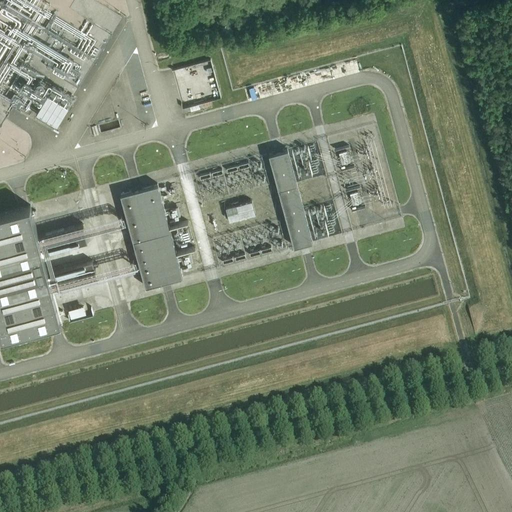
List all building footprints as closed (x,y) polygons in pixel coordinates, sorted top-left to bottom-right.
[(36,111),(57,124),(68,105),(48,92),(36,111)] [(296,183),(287,148),(269,153),(294,245),(311,240),(302,207),(296,183)] [(181,275),(157,183),(121,192),(145,285),(181,275)] [(225,207),(229,221),(255,214),(251,200),(225,207)] [(30,204),(0,212),(0,267),(44,256),(43,254),(71,247),(88,242),(83,223),(66,227),(38,235),(30,204)] [(44,256),(0,267),(0,330),(1,334),(60,320),(52,289),(81,282),(97,278),(92,261),(76,265),(48,272),(48,270),(44,256)] [(71,316),(87,312),(84,303),(69,307),(71,316)]
